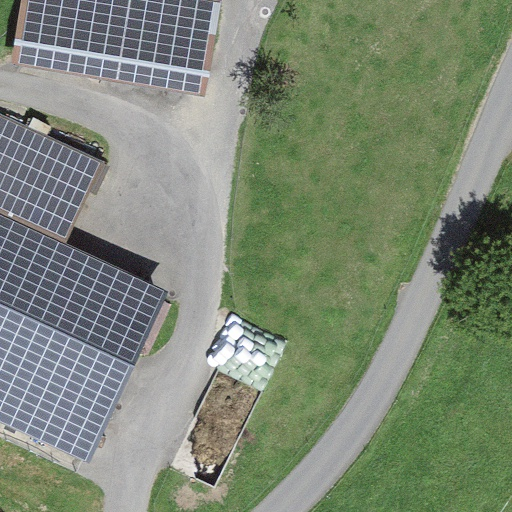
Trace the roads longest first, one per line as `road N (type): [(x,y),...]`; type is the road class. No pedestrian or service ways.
road 1 (track): [(129,511),(135,469),(192,351),(196,271),(147,137),(115,117),(0,88)]
road 2 (unclassified): [(511,103),(360,421),(277,511)]
road 3 (unknown): [(178,216),(225,129),(253,0)]
